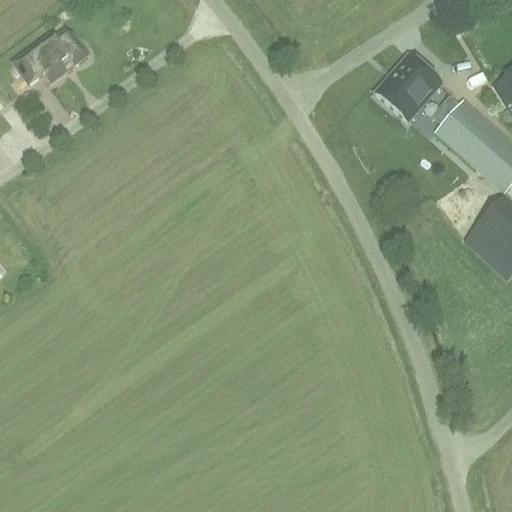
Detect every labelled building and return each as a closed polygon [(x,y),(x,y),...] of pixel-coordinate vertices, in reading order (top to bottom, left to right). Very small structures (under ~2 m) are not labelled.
[(44,78),(51,87),(89,58),(72,36),(59,46),(52,37),(13,67),(30,89),(44,78)] [(409,60),(375,98),(407,126),(440,88),(409,60)] [(511,78),(494,90),(511,117),(511,78)] [(442,128),(435,136),(505,198),(511,188),(511,148),(462,105),(458,110),(442,128)] [(506,286),(511,279),(511,206),(504,200),(464,246),(506,286)]
